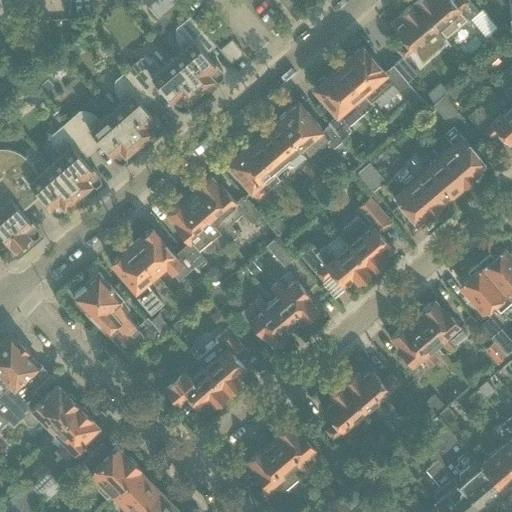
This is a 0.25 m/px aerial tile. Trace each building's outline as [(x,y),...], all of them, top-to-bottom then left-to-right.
[(144,0),(158,16),(178,0),(177,0),(144,0)] [(275,0),(283,9),(290,3),(295,9),(305,0),(275,0)] [(414,0),(413,1),(445,39),(468,19),(469,20),(479,11),(470,0),(414,0)] [(400,14),(391,22),(394,26),(406,40),(396,48),(403,56),(393,64),(408,81),(417,73),(404,58),(414,49),(417,53),(419,51),(424,57),(444,41),(446,44),(448,42),(445,39),(413,1),(399,14),(400,14)] [(497,31),(479,11),(469,20),(486,40),(497,31)] [(184,49),(173,59),(181,68),(200,89),(212,79),(219,81),(224,77),(223,70),(216,62),(214,63),(207,55),(206,53),(203,50),(213,41),(203,29),(190,15),(177,26),(186,38),(179,43),(184,49)] [(506,41),(497,31),(486,40),(495,50),(506,41)] [(220,49),(231,62),(243,52),(231,39),(220,49)] [(393,64),(385,72),(362,46),(352,55),(353,56),(352,57),(349,57),(344,61),(344,63),(341,66),(374,104),(377,108),(378,108),(372,101),(393,83),(399,90),(408,81),(393,64)] [(141,57),(128,68),(151,94),(160,87),(163,90),(171,100),(170,101),(177,109),(183,111),(189,107),(187,100),(200,89),(181,68),(173,59),(162,68),(157,63),(154,60),(148,57),(144,57),(141,57)] [(317,85),(314,87),(337,114),(327,122),(328,124),(339,136),(340,137),(341,138),(342,138),(351,130),(347,126),(373,103),(371,101),(364,92),(341,66),(329,76),(328,75),(326,77),(323,77),(317,82),(317,85)] [(123,101),(112,111),(139,142),(151,132),(157,134),(162,129),(161,123),(154,115),(153,116),(144,106),(141,102),(151,94),(128,68),(116,79),(125,90),(118,96),(123,101)] [(414,90),(404,99),(419,117),(429,108),(414,90)] [(443,95),(432,104),(446,121),(457,112),(443,95)] [(299,100),(276,120),(277,122),(301,150),(311,141),(318,150),(321,148),(328,142),(333,147),(334,146),(342,140),(341,138),(340,137),(339,136),(328,124),(323,128),(312,115),(299,100)] [(511,102),(494,118),(481,103),(468,114),(489,139),(499,130),(510,144),(511,142),(511,102)] [(79,110),(67,121),(90,147),(99,139),(102,143),(110,153),(109,154),(116,162),(122,164),(128,160),(126,153),(139,142),(112,111),(101,120),(96,115),(89,121),(79,110)] [(61,154),(50,164),(77,195),(89,184),(96,187),(101,182),(100,175),(93,167),(92,169),(83,158),(80,155),(90,147),(67,121),(52,133),(51,142),(61,154)] [(255,141),(252,144),(269,164),(276,172),(278,169),(284,164),(295,166),(307,156),(301,150),(277,122),(268,130),(264,130),(262,132),(262,135),(255,141)] [(453,143),(439,155),(464,184),(469,185),(477,178),(476,174),(479,172),(478,171),(487,164),(454,125),(444,133),(453,143)] [(227,162),(259,200),(270,191),(269,190),(282,179),(276,172),(269,164),(252,144),(250,142),(227,162)] [(414,153),(405,161),(408,164),(441,204),(442,203),(442,202),(461,186),(462,187),(464,184),(439,155),(438,156),(432,149),(420,160),(414,153)] [(0,166),(5,173),(28,199),(37,192),(40,195),(49,205),(48,207),(54,215),(61,217),(66,212),(65,205),(77,195),(50,164),(39,173),(35,168),(25,156),(20,154),(16,152),(12,152),(7,152),(3,151),(0,151),(0,166)] [(302,168),(312,179),(320,172),(311,161),(302,168)] [(368,162),(356,172),(368,186),(372,182),(379,176),(380,175),(368,162)] [(441,204),(408,164),(385,184),(418,222),(426,215),(427,216),(430,214),(435,214),(441,210),(441,204)] [(0,231),(2,233),(0,234),(7,243),(8,242),(14,249),(28,237),(35,239),(40,235),(39,228),(32,220),(31,221),(22,211),(19,207),(28,199),(5,173),(0,166),(0,231)] [(199,191),(192,197),(213,222),(229,241),(238,233),(229,223),(234,220),(243,212),(251,221),(259,215),(260,213),(257,210),(244,195),(236,201),(220,183),(219,184),(211,175),(197,188),(199,191)] [(340,232),(348,242),(373,271),(396,250),(381,232),(393,221),(371,195),(357,208),(370,223),(367,226),(359,216),(340,232)] [(182,201),(167,213),(175,222),(173,223),(186,238),(189,242),(182,248),(196,265),(204,259),(197,250),(207,243),(211,239),(220,249),(229,241),(213,222),(192,197),(185,203),(182,201)] [(260,213),(259,215),(276,235),(277,236),(287,228),(278,216),(275,219),(266,208),(260,213)] [(151,227),(131,244),(157,275),(167,266),(179,280),(196,265),(182,248),(174,254),(151,227)] [(315,248),(303,257),(316,271),(323,280),(333,272),(345,286),(354,278),(358,283),(373,271),(348,242),(340,232),(326,244),(317,251),(315,248)] [(276,235),(265,245),(283,266),(294,257),(277,236),(276,235)] [(131,244),(110,262),(123,277),(140,296),(150,288),(146,284),(157,275),(131,244)] [(490,252),(479,261),(511,299),(511,256),(503,247),(494,255),(490,252)] [(511,302),(511,299),(479,261),(468,271),(471,274),(460,283),(487,314),(495,307),(500,312),(511,302)] [(206,271),(206,276),(210,281),(216,281),(219,278),(220,272),(217,267),(210,267),(206,271)] [(74,298),(96,321),(132,357),(161,334),(150,321),(147,317),(137,325),(125,311),(129,308),(98,272),(74,293),(74,298)] [(276,295),(272,299),(296,327),(318,308),(311,300),(312,299),(295,279),(286,287),(280,279),(270,288),(276,295)] [(296,327),(272,299),(267,303),(261,295),(241,312),(247,320),(248,319),(265,339),(267,338),(274,346),(296,327)] [(435,299),(412,318),(437,346),(442,342),(448,350),(467,334),(444,306),(442,307),(435,299)] [(217,310),(210,316),(218,326),(225,320),(217,310)] [(157,314),(150,321),(161,334),(168,328),(157,314)] [(489,316),(479,325),(490,337),(500,328),(489,316)] [(437,346),(412,318),(390,337),(397,345),(395,346),(413,367),(423,358),(429,366),(439,357),(433,350),(437,346)] [(216,341),(197,357),(205,366),(228,393),(243,381),(238,376),(248,368),(240,359),(248,351),(245,347),(228,328),(218,336),(216,338),(215,339),(216,341)] [(0,412),(4,417),(33,388),(34,389),(49,375),(48,374),(27,352),(29,350),(16,338),(15,340),(9,335),(0,343),(0,412)] [(506,356),(494,342),(485,350),(497,364),(506,356)] [(511,358),(501,367),(509,376),(511,373),(511,358)] [(228,393),(205,366),(192,377),(185,369),(164,386),(179,403),(189,395),(200,409),(210,401),(214,406),(228,393)] [(357,370),(343,382),(367,411),(399,382),(392,373),(382,381),(371,368),(361,376),(357,370)] [(485,380),(476,388),(485,398),(494,390),(485,380)] [(367,411),(343,382),(328,395),(333,400),(323,408),(335,421),(325,429),(333,439),(342,431),(367,411)] [(33,388),(4,417),(7,420),(13,426),(21,417),(24,420),(25,422),(25,423),(27,425),(30,425),(33,425),(35,423),(36,421),(40,418),(51,430),(78,404),(75,401),(75,398),(71,394),(68,394),(58,384),(43,399),(34,389),(33,388)] [(485,398),(476,388),(467,396),(476,406),(485,398)] [(425,402),(436,415),(438,414),(445,407),(434,394),(425,402)] [(78,404),(51,430),(63,442),(56,449),(67,460),(85,442),(84,440),(99,425),(89,414),(89,412),(84,406),(81,406),(78,404)] [(445,407),(438,414),(445,422),(446,423),(455,416),(447,406),(445,407)] [(427,407),(414,418),(422,427),(435,416),(427,407)] [(505,439),(496,446),(511,465),(511,429),(504,420),(495,427),(505,439)] [(277,438),(270,444),(292,470),(297,466),(303,473),(312,465),(306,458),(316,450),(298,430),(297,431),(290,422),(275,435),(277,438)] [(445,422),(423,441),(438,458),(445,466),(457,481),(480,507),(483,504),(501,489),(475,458),(469,451),(446,423),(445,422)] [(88,457),(77,467),(86,477),(90,472),(111,493),(112,494),(113,495),(140,469),(141,467),(118,444),(111,451),(102,443),(88,457)] [(469,451),(475,458),(501,489),(511,479),(511,465),(496,446),(488,453),(479,443),(469,451)] [(285,489),(298,477),(292,470),(270,444),(262,451),(260,448),(246,460),(253,469),(251,470),(268,489),(278,481),(285,489)] [(400,447),(393,453),(401,462),(408,456),(400,447)] [(438,458),(425,469),(440,487),(433,492),(436,496),(433,499),(435,501),(443,511),(473,511),(480,507),(457,481),(445,466),(438,458)] [(341,459),(331,468),(348,488),(358,479),(341,459)] [(140,469),(113,495),(129,511),(138,511),(161,490),(159,488),(157,486),(156,482),(154,479),(151,479),(140,469)] [(32,486),(41,495),(57,480),(48,470),(32,486)] [(348,488),(337,497),(347,509),(358,500),(355,496),(348,488)] [(182,511),(173,502),(173,499),(171,497),(167,497),(163,492),(161,490),(138,511),(182,511)] [(412,495),(401,504),(407,511),(443,511),(435,501),(425,510),(412,495)] [(299,511),(322,511),(326,508),(317,497),(299,511)]
